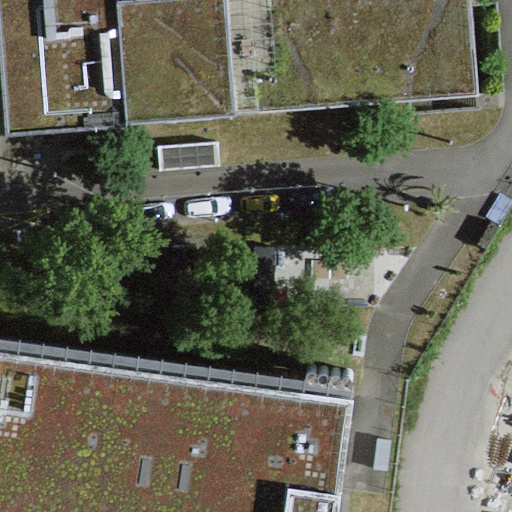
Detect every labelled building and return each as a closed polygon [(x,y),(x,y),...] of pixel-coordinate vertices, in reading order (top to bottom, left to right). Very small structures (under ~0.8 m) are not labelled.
[(0,0),(0,56),(6,133),(130,123),(130,121),(479,93),(471,0),(0,0)] [(0,511),(7,511),(337,511),(353,393),(0,345),(0,511)] [(306,368),(307,370),(308,371),(310,372),(312,373),(314,372),(315,371),(316,369),(316,367),(316,365),(315,364),(313,363),(311,363),(309,363),(308,364),(307,366),(306,368)] [(318,370),(319,371),(320,373),(322,374),(324,374),(326,374),(327,373),(328,371),(329,369),(328,367),(327,365),(325,364),(323,364),(321,365),(320,366),(319,368),(318,370)] [(330,371),(331,373),(332,375),(334,376),(336,376),(338,375),(340,373),(340,372),(340,370),(340,368),(338,367),(337,366),(335,366),(333,366),(332,368),(331,369),(330,371)] [(342,373),(343,375),(344,376),(345,377),(347,378),(349,377),(351,376),(352,374),(352,372),(352,370),(351,369),(349,368),(347,367),(345,368),(343,369),(342,371),(342,373)]
